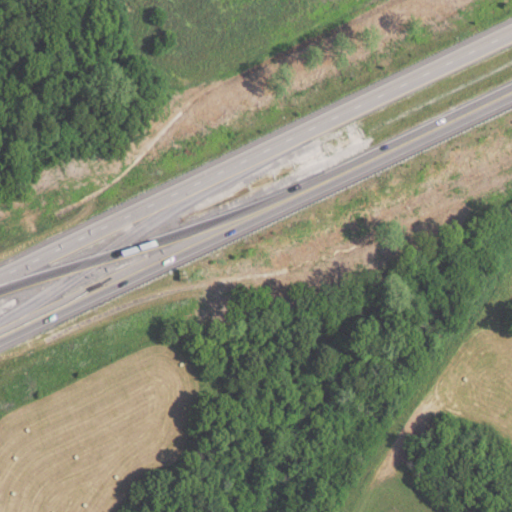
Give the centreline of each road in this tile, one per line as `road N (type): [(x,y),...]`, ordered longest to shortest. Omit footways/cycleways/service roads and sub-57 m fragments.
road 1 (motorway): [(0,339),(511,94)]
road 2 (motorway): [(511,35),(0,280)]
